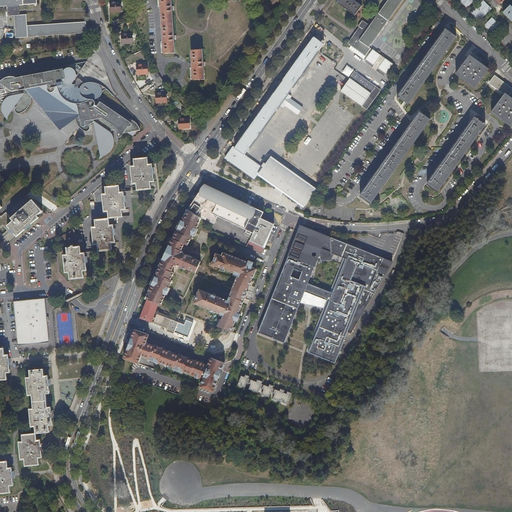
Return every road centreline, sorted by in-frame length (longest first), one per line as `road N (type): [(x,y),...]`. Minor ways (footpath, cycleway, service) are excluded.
road 1 (residential): [(118,327),(234,364),(288,215)]
road 2 (residential): [(511,144),(439,220),(339,225),(288,215)]
road 3 (primary): [(126,287),(66,443),(66,482),(81,511)]
road 4 (residential): [(23,292),(19,250),(158,130)]
road 5 (primary): [(191,162),(310,0)]
road 6 (primary): [(90,511),(70,456),(118,327)]
road 7 (residential): [(92,0),(109,53),(158,130)]
